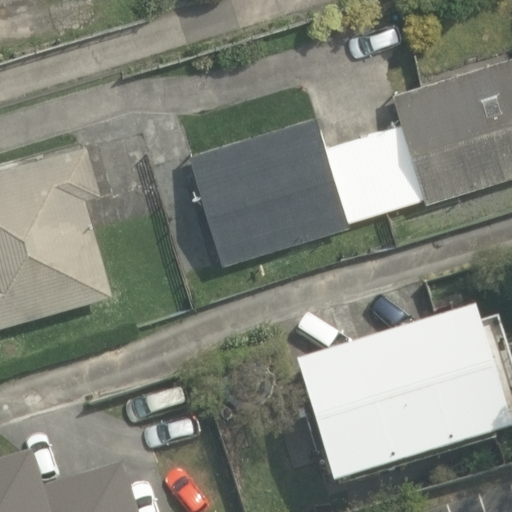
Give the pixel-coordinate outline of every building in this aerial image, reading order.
[(6,0),(5,18),(70,8),(72,0),(6,0)] [(511,55),(394,91),(403,122),(426,195),(428,200),(511,174),(511,55)] [(319,114),(191,151),(225,263),(354,223),(352,218),(329,144),(319,114)] [(352,218),(426,195),(403,122),(329,144),(352,218)] [(103,190),(88,139),(0,164),(0,323),(114,290),(86,195),(103,190)] [(511,433),(511,422),(476,308),(299,362),(336,486),(511,433)] [(48,444),(0,457),(0,511),(153,511),(140,462),(59,484),(48,444)]
